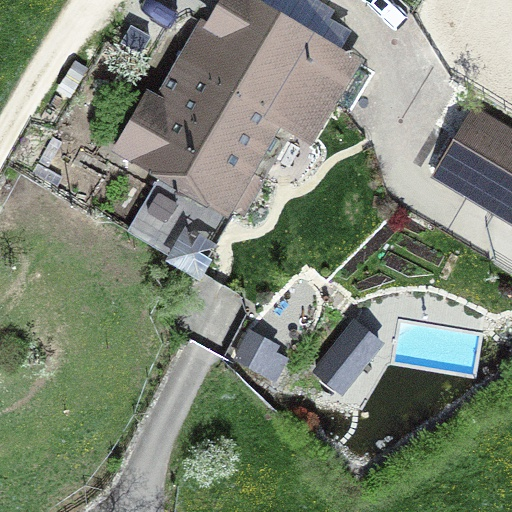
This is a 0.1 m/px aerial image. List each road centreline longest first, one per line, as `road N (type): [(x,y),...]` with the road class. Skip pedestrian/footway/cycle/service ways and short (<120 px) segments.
road 1 (residential): [(116,511),(312,154)]
road 2 (track): [(69,0),(0,135)]
